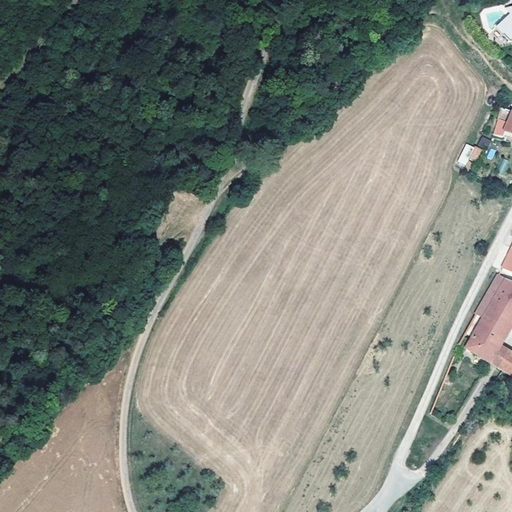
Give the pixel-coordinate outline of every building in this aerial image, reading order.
[(511,5),(506,7),(511,13),(499,23),(506,31),(503,33),(510,41),(511,40),(511,5)] [(499,23),(497,25),(503,33),(506,31),(499,23)] [(511,111),(502,108),(493,135),(503,137),(505,131),(511,133),(511,111)] [(477,144),(486,149),(491,140),(482,136),(477,144)] [(483,150),(475,146),(469,158),(477,163),(483,150)] [(498,174),(505,176),(509,161),(502,159),(498,174)] [(511,247),(501,267),(511,272),(511,247)] [(511,323),(511,280),(499,275),(459,344),(490,363),(499,345),(511,323)] [(507,350),(499,345),(490,363),(495,366),(498,367),(507,350)] [(511,352),(507,350),(498,367),(502,370),(511,376),(511,352)]
